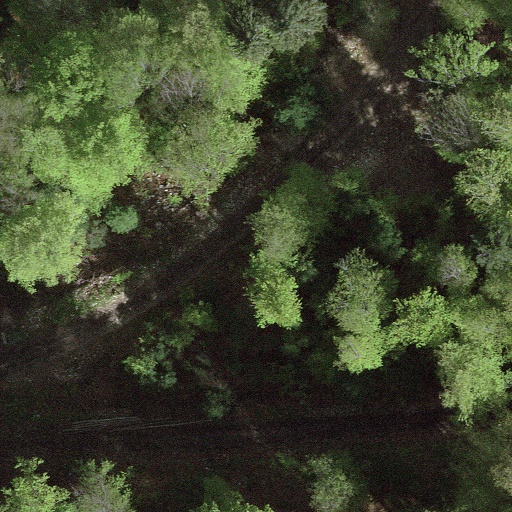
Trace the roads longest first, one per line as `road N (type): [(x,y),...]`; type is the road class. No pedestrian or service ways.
road 1 (track): [(442,0),(352,124),(308,168),(107,322),(0,377)]
road 2 (track): [(0,441),(257,438),(511,408)]
